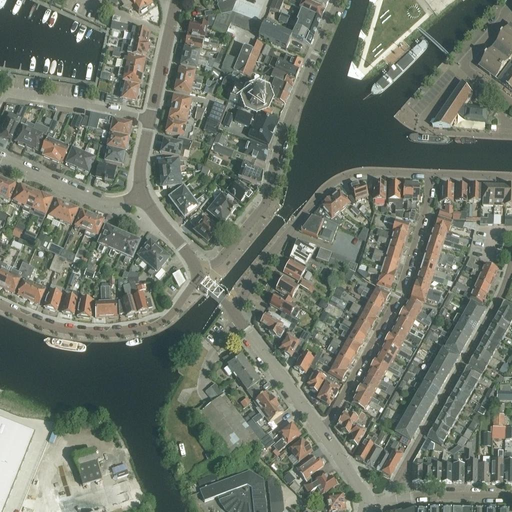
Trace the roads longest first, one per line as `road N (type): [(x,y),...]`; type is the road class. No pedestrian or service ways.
road 1 (residential): [(338,0),(283,128),(264,205),(216,262),(197,271)]
road 2 (residential): [(322,432),(397,294),(430,174)]
road 3 (residential): [(511,259),(388,499)]
road 4 (residential): [(430,174),(367,172),(328,184),(255,271),(233,312)]
road 5 (residential): [(197,271),(170,315),(125,332),(61,329),(0,306)]
road 6 (residential): [(0,102),(8,91),(150,119)]
road 7 (unclassified): [(322,432),(233,312)]
road 8 (residential): [(139,194),(107,203),(0,158)]
road 9 (tertiary): [(511,496),(388,499)]
